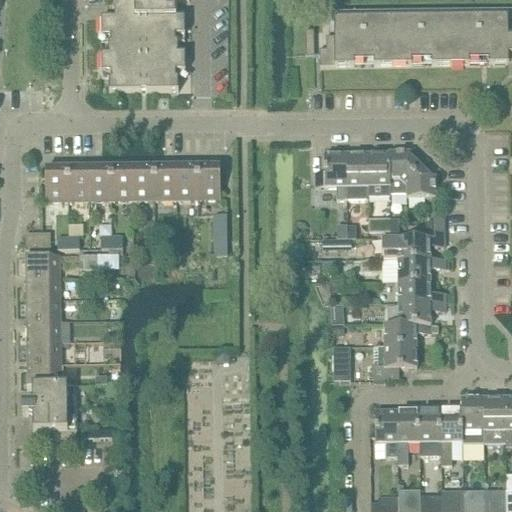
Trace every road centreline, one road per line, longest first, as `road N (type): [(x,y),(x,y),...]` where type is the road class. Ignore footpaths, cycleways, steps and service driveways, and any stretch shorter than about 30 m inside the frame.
road 1 (residential): [(482,364),(475,349),(473,153),(448,128),(423,124),(249,127)]
road 2 (residential): [(482,364),(443,394),(361,395),(362,511)]
road 3 (residential): [(0,258),(19,128),(70,125)]
road 4 (residential): [(70,125),(249,127)]
road 5 (residential): [(70,125),(70,0)]
